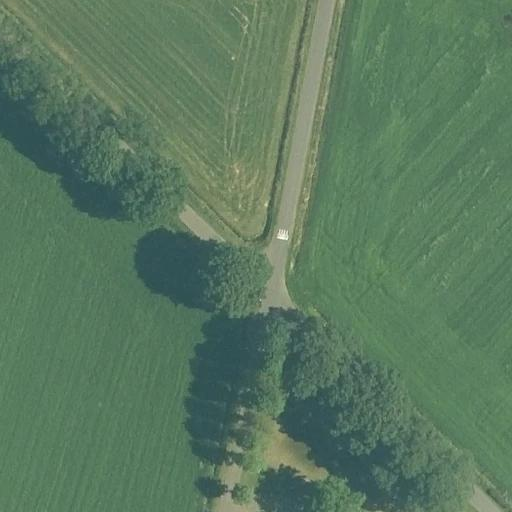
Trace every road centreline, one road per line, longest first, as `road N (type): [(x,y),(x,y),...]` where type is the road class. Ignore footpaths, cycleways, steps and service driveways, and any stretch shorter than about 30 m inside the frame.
road 1 (unclassified): [(272,300),(0,36)]
road 2 (unclassified): [(272,300),(329,0)]
road 3 (unclassified): [(486,511),(272,300)]
road 4 (unclassified): [(227,511),(272,300)]
